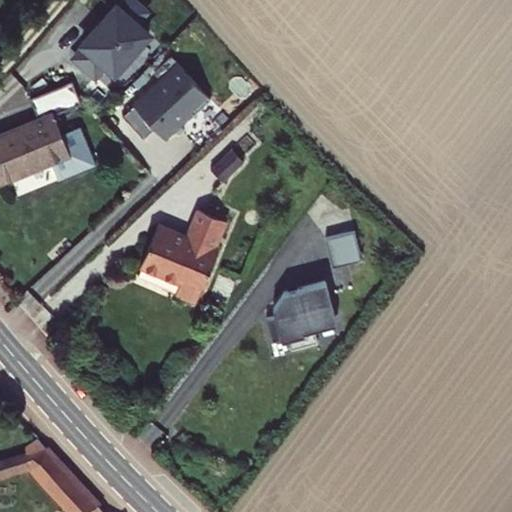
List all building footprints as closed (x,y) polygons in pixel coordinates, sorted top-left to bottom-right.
[(117,5),(82,44),(84,47),(74,58),(95,77),(105,66),(117,76),(129,63),(126,60),(149,34),(137,23),(147,12),(134,0),(125,0),(119,7),(117,5)] [(134,106),(164,138),(193,113),(195,116),(212,100),(179,64),(134,106)] [(81,78),(32,98),(40,118),(0,134),(0,182),(76,152),(65,126),(69,125),(64,111),(90,100),(81,78)] [(229,217),(232,211),(214,203),(212,209),(229,217)] [(203,206),(192,232),(164,221),(145,264),(185,281),(181,293),(200,300),(224,245),(221,244),(232,217),(229,217),(212,209),(203,206)] [(358,227),(328,235),(336,263),(365,255),(358,227)] [(276,314),(268,317),(275,341),(290,336),(294,348),(321,339),(317,327),(321,326),(320,321),(338,315),(326,278),(289,288),(276,314)] [(29,450),(41,467),(77,511),(78,511),(87,511),(100,503),(48,444),(29,450)] [(12,478),(41,467),(29,450),(4,457),(12,478)] [(0,489),(15,484),(12,478),(4,457),(0,458),(0,489)] [(108,511),(100,503),(87,511),(108,511)]
